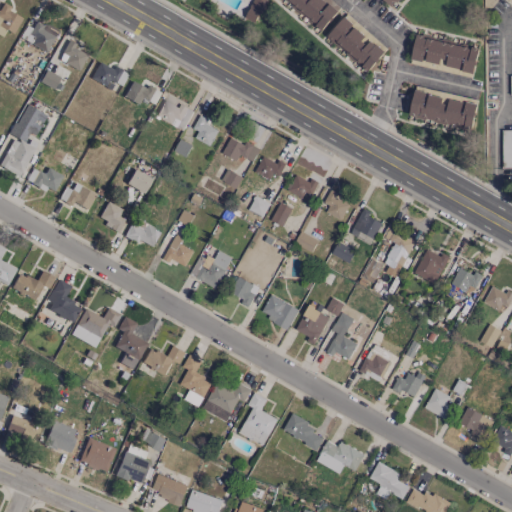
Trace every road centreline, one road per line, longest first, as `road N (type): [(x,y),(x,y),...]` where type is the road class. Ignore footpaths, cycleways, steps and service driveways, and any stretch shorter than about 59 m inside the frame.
road 1 (residential): [(511,500),(0,211)]
road 2 (secondary): [(511,227),(111,0)]
